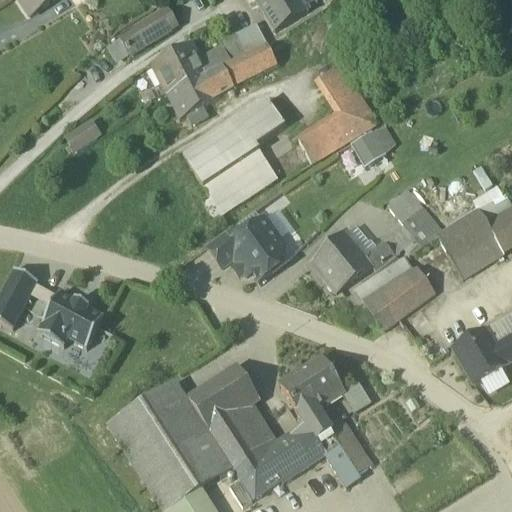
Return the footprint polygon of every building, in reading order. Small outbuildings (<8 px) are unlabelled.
[(16,0),(30,20),(58,0),(16,0)] [(253,0),(259,10),(276,0),(253,0)] [(307,17),(306,14),(297,0),(276,0),(259,10),(275,36),(307,17)] [(297,0),(306,14),(321,4),(320,3),(317,4),(314,0),(297,0)] [(119,44),(129,61),(169,37),(168,34),(176,29),(167,14),(137,32),(137,33),(119,44)] [(168,34),(169,37),(178,32),(176,29),(168,34)] [(248,37),(257,56),(267,51),(258,32),(248,37)] [(223,53),(232,69),(247,61),(235,40),(220,48),(223,53)] [(168,102),(209,80),(200,65),(191,48),(151,69),(168,102)] [(221,74),(232,94),(277,72),(267,51),(257,56),(247,61),(232,69),(221,74)] [(223,53),(200,65),(209,80),(221,74),(232,69),(223,53)] [(313,169),(377,131),(340,73),(319,86),(342,122),(300,148),(313,169)] [(232,94),(221,74),(209,80),(168,102),(180,126),(234,96),(232,94)] [(203,210),(210,221),(218,216),(221,221),(277,184),(256,152),(285,133),(268,107),(183,163),(210,205),(203,210)] [(67,144),(76,158),(97,144),(88,130),(67,144)] [(386,132),(372,137),(386,160),(396,149),(386,132)] [(351,150),(365,174),(386,160),(372,137),(351,150)] [(472,207),(479,217),(505,202),(498,191),(472,207)] [(386,212),(390,217),(405,204),(436,243),(437,242),(444,238),(408,194),(386,212)] [(511,213),(505,202),(479,217),(444,238),(437,242),(454,271),(495,245),(504,259),(511,254),(511,213)] [(390,217),(420,253),(436,243),(405,204),(390,217)] [(278,214),(264,224),(280,245),(293,236),(278,214)] [(213,226),(221,221),(218,216),(210,221),(213,226)] [(255,216),(232,233),(239,243),(262,226),(255,216)] [(252,278),(259,287),(272,278),(268,272),(283,260),(275,249),(280,245),(264,224),(262,226),(239,243),(233,248),(240,258),(233,263),(234,264),(247,282),(252,278)] [(356,230),(346,239),(365,262),(378,252),(370,244),(369,245),(356,230)] [(206,252),(222,273),(234,264),(233,263),(240,258),(233,248),(239,243),(232,233),(206,252)] [(312,267),(336,297),(372,272),(373,271),(365,262),(346,239),(344,237),(312,267)] [(495,245),(454,271),(462,284),(504,259),(495,245)] [(372,272),(376,276),(394,260),(384,247),(378,252),(365,262),(373,271),(372,272)] [(359,325),(384,335),(435,298),(418,274),(414,277),(405,262),(353,295),(355,297),(345,304),(359,325)] [(14,274),(0,300),(0,328),(12,335),(30,301),(36,290),(37,287),(14,274)] [(36,290),(30,301),(51,312),(57,301),(36,290)] [(75,305),(74,306),(59,298),(57,301),(51,312),(37,338),(63,352),(67,344),(86,354),(103,322),(88,314),(89,312),(75,305)] [(511,319),(484,336),(484,335),(453,353),(474,390),(481,386),(502,373),(505,371),(504,370),(511,365),(511,319)] [(307,430),(305,431),(306,432),(322,422),(317,414),(344,397),(343,397),(322,364),(306,374),(307,375),(294,384),(293,382),(280,391),(301,424),(302,423),(307,430)] [(187,403),(209,437),(251,410),(259,405),(238,371),(187,403)] [(502,373),(481,386),(489,400),(510,387),(502,373)] [(107,430),(160,511),(176,511),(203,495),(234,475),(209,437),(187,403),(186,404),(175,386),(107,430)] [(344,397),(355,416),(369,407),(357,388),(343,397),(344,397)] [(259,423),(251,410),(209,437),(234,475),(235,476),(275,450),(275,449),(258,423),(259,423)] [(328,431),(322,422),(306,432),(305,431),(290,440),(275,449),(275,450),(235,476),(253,505),(281,486),(283,488),(325,461),(333,473),(348,463),(332,437),(328,431)] [(348,463),(358,479),(371,470),(341,422),(328,431),(332,437),(348,463)] [(421,469),(432,486),(441,499),(475,478),(455,447),(421,469)] [(333,473),(346,493),(361,484),(358,479),(348,463),(333,473)] [(432,486),(421,469),(381,494),(392,511),(432,486)] [(212,511),(203,495),(176,511),(212,511)]
